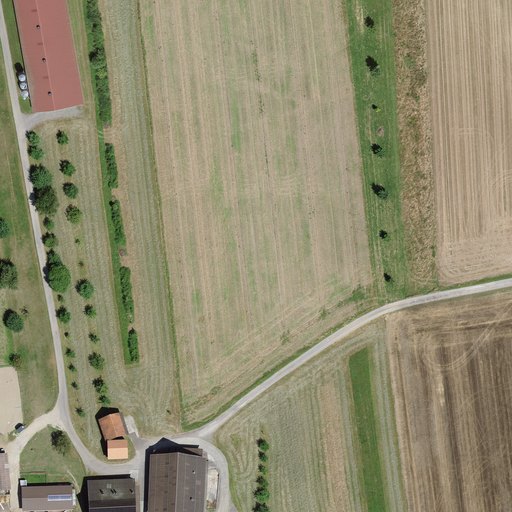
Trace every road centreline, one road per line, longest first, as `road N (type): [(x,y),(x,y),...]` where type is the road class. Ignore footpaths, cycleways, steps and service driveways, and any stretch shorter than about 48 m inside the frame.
road 1 (track): [(511,281),(399,303),(357,321),(192,439),(159,446),(122,469),(95,464),(66,418),(0,12)]
road 2 (track): [(66,418),(22,439),(18,511)]
